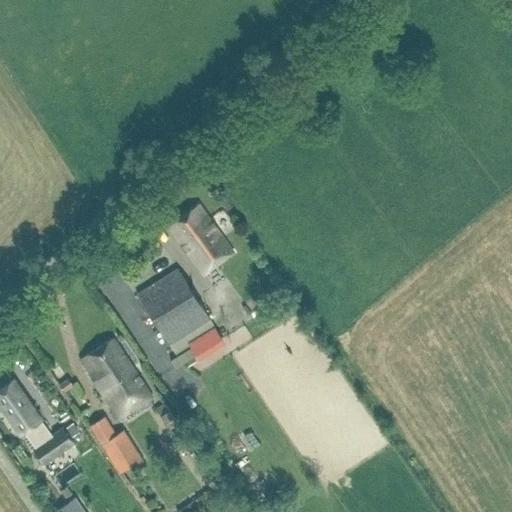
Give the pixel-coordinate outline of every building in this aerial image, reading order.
[(169,225),(203,273),(233,251),(199,203),(169,225)] [(169,343),(173,350),(176,355),(170,359),(175,367),(196,353),(199,358),(225,341),(217,330),(210,318),(178,267),(137,293),(169,343)] [(81,358),(120,417),(152,395),(113,337),(81,358)] [(41,417),(13,377),(0,386),(0,404),(20,432),(41,417)] [(89,424),(101,442),(120,472),(143,459),(123,428),(115,433),(104,415),(89,424)] [(45,463),(74,442),(63,426),(33,447),(45,463)] [(85,511),(74,496),(54,509),(56,511),(85,511)]
